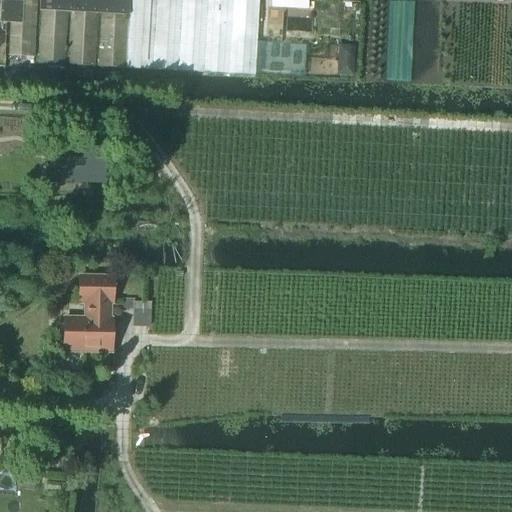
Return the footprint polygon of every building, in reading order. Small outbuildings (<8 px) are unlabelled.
[(126,16),(128,16),(129,0),(6,0),(4,56),(34,58),(37,0),(39,0),(39,11),(40,11),(38,65),(64,66),(67,12),(70,13),(68,66),(94,68),(96,14),(100,14),(97,68),(123,69),(126,16)] [(258,0),(252,0),(129,0),(128,16),(125,70),(254,77),(258,0)] [(339,49),(338,78),(353,78),(354,50),(339,49)] [(61,160),(60,184),(104,186),(105,150),(81,149),(81,161),(61,160)] [(64,320),(63,352),(110,353),(111,321),(109,321),(110,295),(111,295),(112,279),(79,278),(78,305),(85,305),(85,320),(64,320)] [(132,303),(132,328),(150,328),(151,303),(132,303)]
